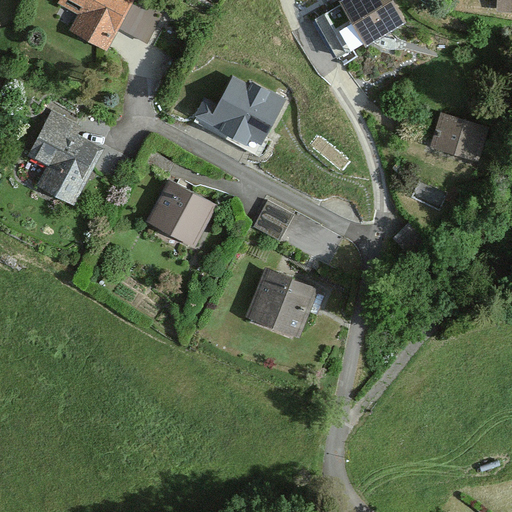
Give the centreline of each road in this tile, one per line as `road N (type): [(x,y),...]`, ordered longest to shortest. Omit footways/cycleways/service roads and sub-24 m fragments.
road 1 (residential): [(355,511),(337,490),(331,443),(369,246)]
road 2 (track): [(369,246),(377,185),(358,129),(280,0)]
